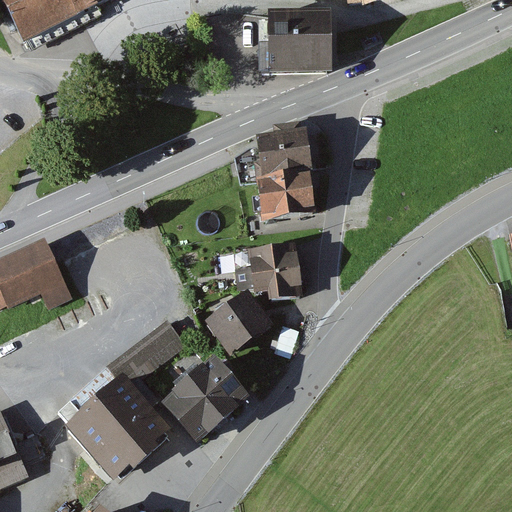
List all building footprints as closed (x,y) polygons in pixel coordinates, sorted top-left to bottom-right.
[(111,0),(1,0),(24,45),(111,0)] [(262,75),(326,74),(326,18),(269,18),(269,49),(262,49),(262,75)] [(259,142),(260,150),(249,152),(236,161),(240,187),(258,184),(306,175),(305,171),(299,128),(275,130),(276,139),(259,142)] [(306,175),(258,184),(261,201),(258,202),(260,216),(262,216),(263,222),(312,214),(306,175)] [(73,298),(47,244),(0,266),(0,293),(6,306),(39,290),(49,310),(73,298)] [(294,249),(235,256),(239,293),(255,291),(255,295),(271,293),(272,302),(300,298),(294,249)] [(266,327),(246,301),(240,303),(210,324),(231,353),(266,327)] [(165,326),(110,369),(122,384),(128,391),(138,382),(183,348),(165,326)] [(183,401),(170,413),(200,447),(246,407),(216,372),(202,384),(197,378),(178,395),(183,401)] [(72,429),(69,432),(100,467),(104,464),(117,478),(164,435),(145,415),(157,403),(138,382),(128,391),(122,384),(84,418),(70,403),(58,414),(72,429)] [(0,495),(27,484),(0,424),(0,495)]
